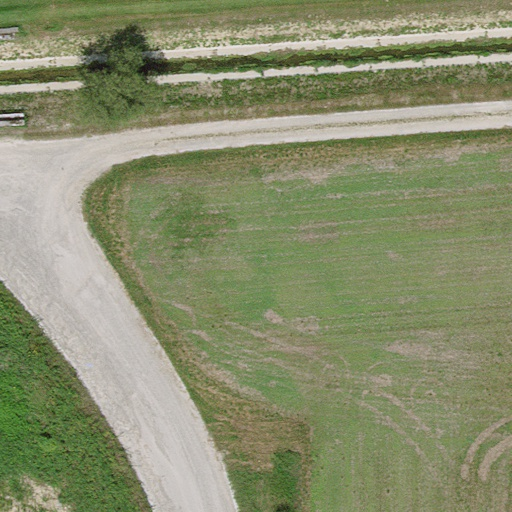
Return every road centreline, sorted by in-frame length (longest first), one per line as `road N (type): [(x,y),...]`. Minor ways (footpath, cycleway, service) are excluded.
road 1 (track): [(511,116),(125,146),(0,209)]
road 2 (track): [(153,0),(0,10)]
